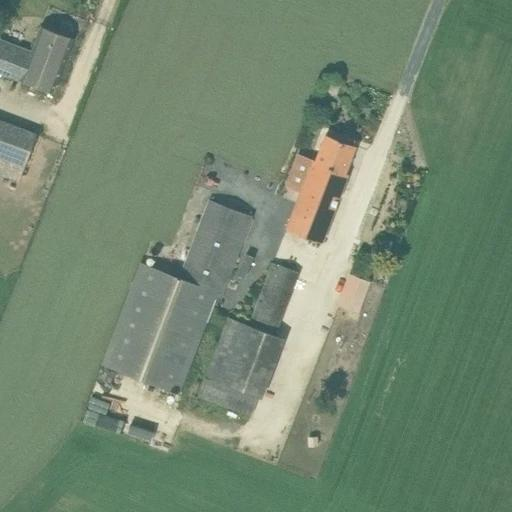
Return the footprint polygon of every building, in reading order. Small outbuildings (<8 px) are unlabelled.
[(42,25),(32,51),(0,39),(0,71),(53,92),(74,38),(42,25)] [(36,132),(0,117),(0,173),(18,180),(36,132)] [(326,134),(316,160),(313,159),(287,229),(323,242),(349,172),(346,172),(356,146),(326,134)] [(143,263),(105,365),(180,393),(216,298),(221,300),(252,215),(211,199),(182,278),(143,263)] [(228,316),(198,394),(251,415),(258,396),(263,398),(285,338),(276,334),(300,272),(274,262),(250,324),(228,316)] [(371,282),(349,273),(337,305),(359,313),(371,282)] [(151,414),(113,402),(122,375),(98,367),(82,418),(143,437),(151,414)]
